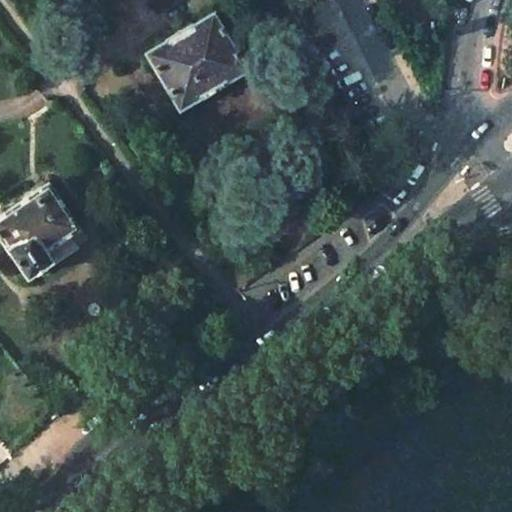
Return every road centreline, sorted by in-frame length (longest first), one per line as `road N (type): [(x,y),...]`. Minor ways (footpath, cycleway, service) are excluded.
road 1 (primary): [(58,511),(359,279)]
road 2 (primary): [(471,130),(359,279)]
road 3 (primary): [(359,279),(505,179)]
road 4 (tertiary): [(474,0),(464,92),(471,130)]
